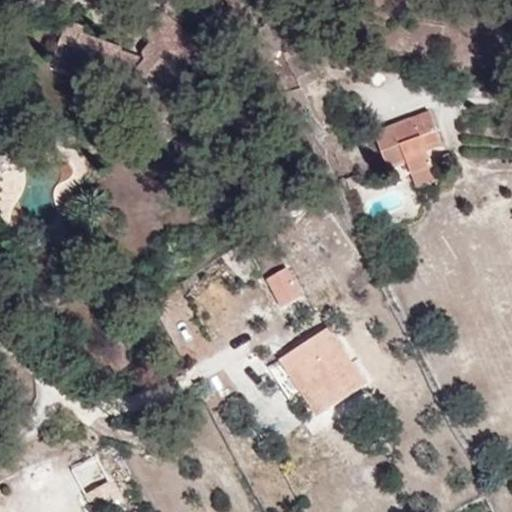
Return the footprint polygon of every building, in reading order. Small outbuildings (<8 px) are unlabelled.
[(236,60),(183,16),(167,37),(173,46),(165,58),(163,64),(140,56),(143,51),(104,38),(106,31),(89,25),(71,75),(134,100),(180,153),(201,137),(186,124),(199,110),(195,105),(236,60)] [(319,57),(312,47),(320,40),(303,18),(277,37),(295,60),(303,54),(308,64),(319,57)] [(342,82),(326,53),(308,64),(319,85),(304,96),(309,104),(332,104),(324,93),(342,82)] [(315,115),(332,104),(309,104),(315,115)] [(440,114),(384,135),(398,172),(417,165),(426,191),(448,182),(437,152),(452,146),(440,114)] [(325,299),(310,269),(291,280),(305,309),(325,299)] [(377,388),(352,328),(285,360),(293,374),(300,370),(310,365),(320,386),(331,409),(377,388)] [(144,352),(127,361),(134,376),(152,368),(144,352)] [(320,386),(310,365),(300,370),(310,392),(320,386)]
